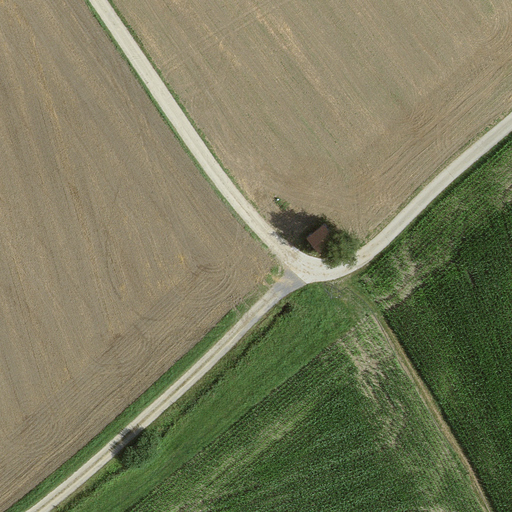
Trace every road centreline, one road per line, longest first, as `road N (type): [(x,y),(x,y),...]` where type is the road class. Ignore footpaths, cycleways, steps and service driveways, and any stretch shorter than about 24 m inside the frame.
road 1 (track): [(36,511),(272,297),(318,269)]
road 2 (track): [(97,0),(254,224),(283,252),(318,269)]
road 3 (track): [(318,269),(356,260),(511,121)]
